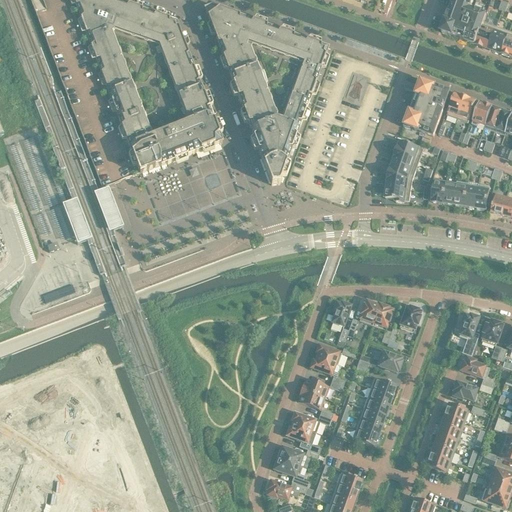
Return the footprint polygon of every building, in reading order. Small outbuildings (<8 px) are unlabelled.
[(137,177),(71,0),(34,0),(101,188),(119,183),(137,177)] [(222,144),(176,24),(109,0),(73,0),(139,175),(222,144)] [(453,0),(446,23),(445,22),(444,28),(442,33),(441,33),(442,34),(448,36),(453,37),(464,41),(464,42),(475,46),(476,46),(484,23),(486,16),(470,10),(473,0),(453,0)] [(328,49),(212,6),(204,9),(271,187),(279,186),(328,49)] [(476,46),(489,51),(497,28),(484,23),(476,46)] [(501,55),(502,56),(510,33),(497,28),(489,51),(501,55)] [(510,58),(511,58),(511,33),(510,33),(502,56),(510,59),(510,58)] [(450,93),(422,83),(416,97),(419,98),(417,103),(415,103),(411,114),(410,114),(405,128),(434,138),(442,113),(443,111),(444,111),(445,106),(450,93)] [(458,121),(466,98),(459,96),(459,97),(455,96),(447,117),(458,121)] [(466,98),(458,121),(468,124),(476,103),(472,102),(472,101),(466,98)] [(484,130),(492,108),(491,108),(492,107),(485,105),(484,105),(479,104),(471,126),(477,127),(478,125),(485,127),(484,130)] [(494,134),(502,112),(492,108),(493,108),(492,108),(484,130),(494,134)] [(504,137),(511,116),(511,115),(502,112),(494,134),(504,137)] [(398,147),(396,153),(420,162),(424,151),(401,143),(399,147),(398,147)] [(395,160),(393,164),(416,172),(420,162),(396,153),(394,160),(395,160)] [(391,169),(389,176),(413,182),(416,173),(416,172),(393,164),(393,165),(392,169),(391,169)] [(389,176),(387,182),(388,182),(387,189),(411,192),(413,182),(389,176)] [(443,205),(446,183),(435,181),(432,202),(433,202),(432,203),(443,205)] [(446,183),(443,205),(443,204),(447,205),(448,206),(451,206),(452,205),(453,206),(457,183),(456,184),(446,183)] [(457,183),(453,206),(455,206),(456,207),(459,208),(460,207),(464,207),(468,184),(457,183)] [(468,184),(464,207),(469,208),(470,209),(472,210),(474,209),(475,209),(478,186),(478,188),(468,186),(468,184)] [(478,186),(475,209),(476,209),(477,211),(480,211),(481,210),(486,211),(489,188),(478,186)] [(99,192),(114,232),(123,228),(108,189),(99,192)] [(387,189),(386,199),(397,201),(396,203),(404,205),(404,202),(409,203),(411,192),(387,189)] [(502,216),(507,199),(496,196),(491,214),(502,216)] [(511,200),(507,199),(502,216),(511,218),(511,200)] [(64,211),(77,246),(87,242),(72,202),(62,206),(64,211)] [(56,244),(47,247),(49,253),(59,250),(56,244)] [(348,332),(346,338),(352,340),(354,341),(360,324),(372,328),(380,306),(379,306),(379,307),(366,303),(364,307),(363,309),(361,314),(360,316),(361,316),(360,320),(353,317),(352,321),(349,330),(348,332)] [(335,314),(331,324),(343,328),(350,308),(342,304),(341,306),(336,304),(333,313),(335,314)] [(380,306),(372,328),(385,333),(381,343),(387,345),(391,334),(385,332),(392,312),(388,310),(388,309),(380,306),(380,307),(380,306)] [(406,309),(399,329),(413,334),(416,327),(417,327),(420,319),(419,319),(420,314),(418,313),(418,312),(418,311),(410,309),(409,308),(409,310),(406,309)] [(463,326),(458,338),(467,341),(462,355),(471,358),(478,336),(473,334),(478,319),(469,316),(469,318),(464,316),(461,325),(463,326)] [(497,361),(501,350),(495,348),(502,328),(500,327),(500,325),(499,325),(492,322),(491,322),(490,323),(488,322),(486,327),(485,327),(482,335),(483,336),(480,343),(495,348),(491,359),(497,361)] [(338,342),(336,347),(342,349),(344,344),(346,338),(348,332),(342,330),(338,342)] [(387,345),(386,349),(391,351),(394,343),(398,332),(392,330),(391,334),(387,345)] [(316,359),(337,367),(341,355),(352,359),(354,353),(343,349),(341,355),(318,347),(316,354),(318,355),(316,359)] [(501,350),(497,361),(502,363),(506,352),(501,350)] [(381,353),(376,367),(396,375),(397,372),(398,372),(399,372),(401,364),(402,363),(400,363),(401,360),(381,353)] [(337,367),(316,359),(315,363),(313,363),(310,370),(331,377),(335,366),(337,367)] [(481,386),(492,390),(494,385),(485,381),(490,370),(475,365),(475,363),(466,359),(465,364),(463,364),(460,372),(483,380),(481,386)] [(358,367),(370,372),(372,366),(360,361),(358,367)] [(370,372),(358,367),(356,373),(368,377),(370,372)] [(331,384),(343,388),(345,382),(333,378),(331,384)] [(370,390),(392,398),(394,391),(395,387),(374,379),(370,390)] [(301,392),(323,400),(327,388),(307,381),(305,387),(303,386),(301,392)] [(343,388),(331,384),(329,389),(341,393),(343,388)] [(455,393),(453,398),(462,401),(462,399),(475,403),(477,396),(475,396),(477,391),(456,384),(453,393),(455,393)] [(481,386),(479,392),(490,396),(492,390),(481,386)] [(367,400),(388,408),(389,404),(390,404),(392,398),(370,390),(367,400)] [(323,400),(301,392),(299,398),(301,399),(299,404),(319,411),(323,400)] [(363,410),(385,418),(387,411),(388,408),(367,400),(363,410)] [(444,416),(465,423),(468,413),(448,405),(447,410),(446,410),(444,416)] [(472,408),(470,414),(483,418),(485,412),(472,408)] [(360,420),(381,428),(382,424),(383,424),(385,418),(363,410),(360,420)] [(321,412),(319,417),(331,421),(333,416),(321,412)] [(511,413),(508,424),(498,420),(496,425),(507,429),(509,424),(511,424),(511,413)] [(294,415),(292,422),(294,423),(292,427),(311,434),(316,435),(320,424),(317,423),(294,415)] [(465,423),(444,416),(441,426),(461,433),(465,423)] [(319,417),(317,423),(320,424),(329,427),(331,421),(319,417)] [(356,430),(378,438),(380,432),(379,431),(381,428),(360,420),(356,430)] [(507,429),(496,425),(494,431),(505,435),(507,429)] [(461,433),(441,426),(437,436),(457,444),(461,433)] [(289,430),(286,438),(307,445),(311,434),(292,427),(291,431),(289,430)] [(375,445),(378,438),(356,430),(352,441),(354,442),(354,444),(363,447),(364,445),(373,448),(375,444),(375,445)] [(457,444),(437,436),(434,447),(454,454),(457,444)] [(503,447),(511,450),(511,437),(507,436),(503,447)] [(307,451),(319,455),(321,450),(309,446),(307,451)] [(454,454),(434,447),(430,456),(430,457),(450,464),(454,454)] [(511,450),(503,447),(499,458),(511,462),(511,450)] [(278,460),(302,469),(302,468),(299,467),(303,456),(282,449),(278,460)] [(319,455),(307,451),(305,457),(317,461),(319,455)] [(483,459),(495,463),(497,458),(486,453),(483,459)] [(446,476),(450,464),(430,457),(428,463),(426,467),(435,471),(435,472),(446,476)] [(495,463),(483,459),(481,465),(492,469),(488,480),(511,488),(511,475),(493,469),(495,463)] [(302,469),(278,460),(278,461),(276,460),(276,461),(273,468),(274,469),(273,469),(275,470),(274,471),(295,479),(297,475),(299,476),(302,469)] [(337,485),(358,493),(361,486),(360,486),(362,482),(352,478),(353,476),(343,473),(343,475),(340,474),(337,485)] [(295,485),(306,489),(309,483),(297,479),(295,485)] [(488,491),(509,499),(511,489),(511,488),(488,480),(491,481),(488,491)] [(271,483),(267,492),(269,492),(267,497),(276,500),(277,498),(287,502),(291,490),(271,483)] [(306,489),(295,485),(293,491),(304,495),(306,489)] [(358,493),(337,485),(333,495),(354,503),(355,499),(356,499),(358,493)] [(509,499),(488,491),(484,503),(505,510),(506,508),(509,500),(508,500),(509,499)] [(354,503),(333,495),(329,505),(348,511),(351,511),(353,506),(354,503)] [(477,500),(465,496),(463,501),(475,506),(477,500)] [(413,505),(410,511),(411,511),(412,511),(433,511),(435,506),(424,502),(424,504),(415,501),(413,505)]
